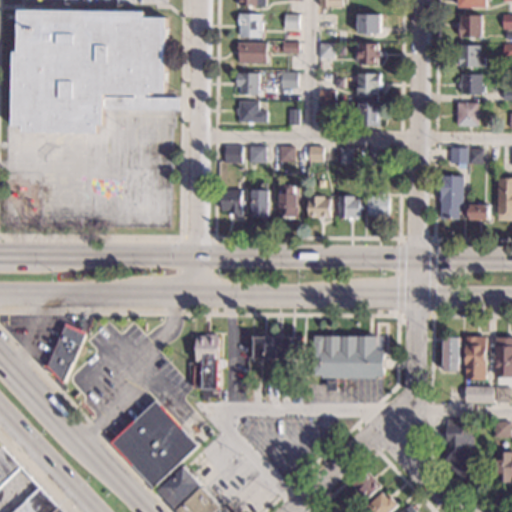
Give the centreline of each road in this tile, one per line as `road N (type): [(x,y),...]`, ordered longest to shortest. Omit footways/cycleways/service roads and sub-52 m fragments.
road 1 (primary): [(511,259),(40,256)]
road 2 (residential): [(417,297),(420,0)]
road 3 (residential): [(198,293),(200,0)]
road 4 (primary): [(148,511),(0,356)]
road 5 (primary): [(198,293),(358,296)]
road 6 (primary): [(0,405),(98,511)]
road 7 (residential): [(389,428),(414,393),(417,297)]
road 8 (primary): [(0,292),(137,292)]
road 9 (residential): [(389,428),(295,511)]
